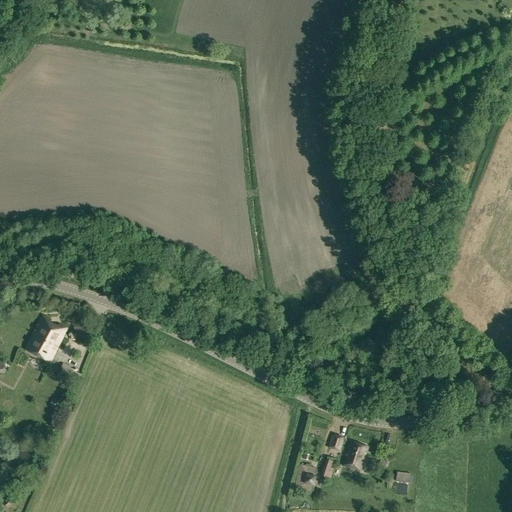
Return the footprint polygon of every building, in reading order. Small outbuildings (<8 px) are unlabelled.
[(26,349),(50,361),(67,328),(43,315),(26,349)] [(56,376),(71,383),(77,369),(62,362),(56,376)] [(55,409),(56,409),(58,409),(59,408),(60,407),(62,406),(62,405),(62,403),(62,402),(62,401),(61,400),(60,398),(58,398),(57,397),(55,398),(54,398),(53,399),(52,400),(51,401),(51,403),(51,404),(52,406),(53,407),(54,408),(55,409)] [(328,447),(339,451),(343,438),(342,438),(343,436),(335,434),(334,435),(333,434),(328,447)] [(343,465),(360,470),(368,447),(351,441),(343,465)] [(320,474),(330,477),(336,460),(326,456),(320,474)] [(294,488),(311,491),(316,467),(299,464),(294,488)] [(395,481),(409,482),(410,473),(396,471),(395,481)] [(3,502),(7,507),(18,500),(14,494),(3,502)]
